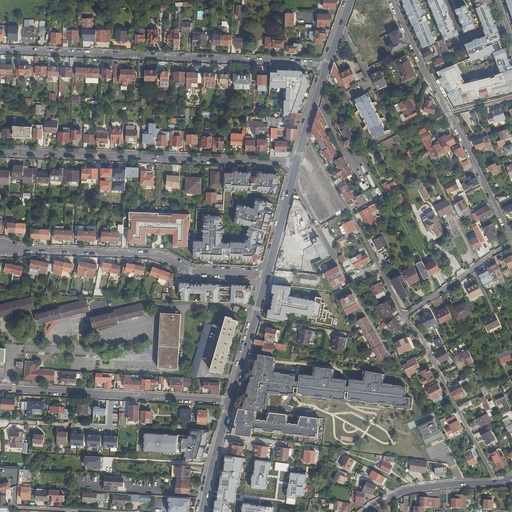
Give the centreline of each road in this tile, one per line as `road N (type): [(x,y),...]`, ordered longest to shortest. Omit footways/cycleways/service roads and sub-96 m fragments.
road 1 (residential): [(325,67),(0,50)]
road 2 (residential): [(0,152),(295,165)]
road 3 (residential): [(0,245),(153,254),(194,272),(266,274)]
road 4 (residential): [(0,388),(230,401)]
road 5 (residential): [(449,113),(511,237)]
road 6 (tertiary): [(495,484),(405,490),(366,511)]
road 7 (secondary): [(230,401),(266,274)]
road 8 (residential): [(390,0),(449,113)]
